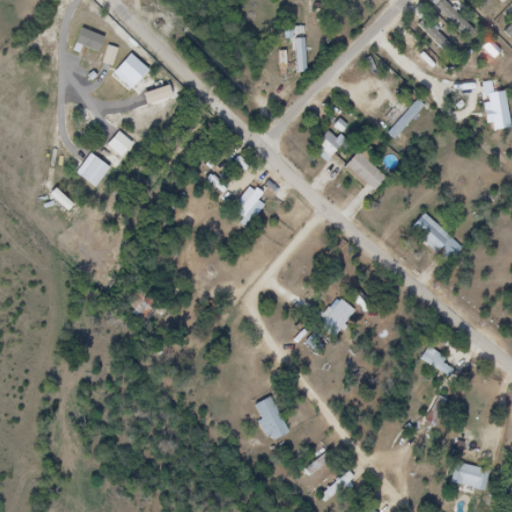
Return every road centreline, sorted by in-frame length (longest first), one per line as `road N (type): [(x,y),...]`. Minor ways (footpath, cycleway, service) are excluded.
road 1 (residential): [(511,366),(287,175),(120,0)]
road 2 (residential): [(416,511),(262,317),(266,279),(327,211)]
road 3 (residential): [(263,151),(403,0)]
